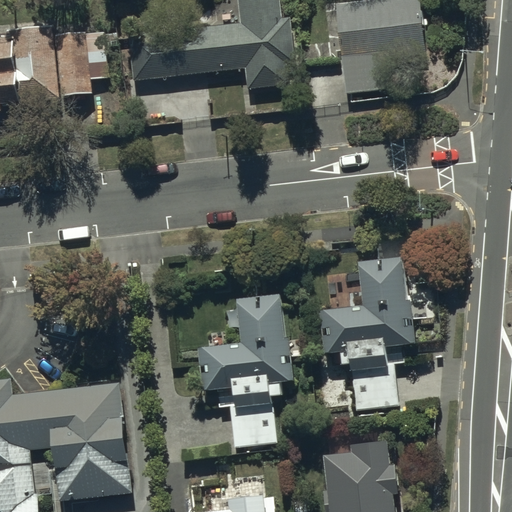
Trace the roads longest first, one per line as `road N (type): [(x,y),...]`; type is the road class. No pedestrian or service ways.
road 1 (residential): [(0,216),(463,163),(511,165)]
road 2 (tertiary): [(496,511),(511,292)]
